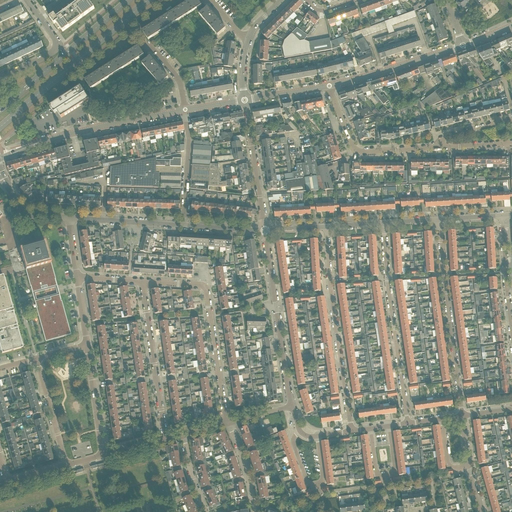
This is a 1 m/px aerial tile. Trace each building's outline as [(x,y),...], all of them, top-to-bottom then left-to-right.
[(94,9),(88,0),(86,0),(58,20),(57,19),(54,14),(49,18),(50,18),(58,29),(59,28),(62,32),(94,9)] [(190,0),(188,2),(193,11),(197,8),(201,6),(201,5),(198,1),(197,0),(190,0)] [(298,0),(295,0),(293,3),(298,8),(303,4),(298,0)] [(377,0),(372,2),(374,10),(380,8),(377,0)] [(465,6),(460,0),(457,0),(458,1),(456,3),(461,9),(465,6)] [(188,2),(173,11),(178,20),(193,11),(188,2)] [(372,2),(366,5),(368,12),(374,10),(372,2)] [(293,3),(288,7),(294,13),(298,8),(293,3)] [(368,12),(366,5),(360,7),(363,14),(368,12)] [(427,8),(425,9),(427,14),(429,14),(439,10),(438,7),(436,8),(435,5),(430,7),(427,8)] [(20,6),(15,8),(18,14),(19,16),(27,12),(23,7),(21,8),(20,6)] [(199,15),(212,29),(220,22),(207,8),(206,9),(204,6),(200,9),(202,12),(199,15)] [(288,7),(284,11),(290,17),(294,13),(288,7)] [(356,7),(350,9),(353,17),(359,14),(356,7)] [(350,9),(344,11),(347,19),(353,17),(350,9)] [(429,14),(431,19),(439,16),(438,13),(440,13),(439,10),(429,14)] [(173,11),(157,21),(163,30),(178,20),(173,11)] [(284,11),(279,16),(285,22),(290,17),(284,11)] [(344,11),(338,13),(341,21),(347,19),(344,11)] [(305,18),(310,21),(314,16),(309,12),(305,18)] [(338,13),(332,16),(335,23),(341,21),(338,13)] [(279,16),(275,20),(281,26),(285,22),(279,16)] [(314,16),(310,21),(315,25),(319,19),(314,16)] [(335,23),(332,16),(327,18),(329,25),(335,23)] [(431,19),(433,25),(443,21),(442,19),(440,19),(439,16),(431,19)] [(387,27),(392,25),(395,24),(393,19),(385,22),(387,27)] [(275,20),(271,24),(276,30),(281,26),(275,20)] [(163,30),(157,21),(142,31),(148,40),(163,30)] [(433,25),(435,30),(443,27),(442,25),(444,24),(443,21),(433,25)] [(220,22),(212,29),(218,36),(226,29),(220,22)] [(271,24),(266,29),(272,35),(276,30),(271,24)] [(435,30),(437,36),(447,32),(446,30),(444,31),(443,27),(435,30)] [(284,41),(282,47),(284,58),(311,53),(331,50),(332,49),(330,42),(330,38),(309,42),(304,40),(308,35),(301,30),(297,28),(284,41)] [(272,35),(266,29),(262,33),(267,39),(272,35)] [(447,32),(437,36),(439,42),(447,39),(446,36),(448,35),(447,32)] [(341,38),(337,40),(337,42),(338,42),(343,52),(346,50),(342,44),(346,42),(343,37),(341,38)] [(33,41),(37,49),(43,47),(38,38),(33,41)] [(355,43),(358,47),(364,57),(362,57),(364,61),(363,61),(365,65),(375,61),(372,53),(363,38),(358,41),(355,43)] [(418,38),(413,40),(415,48),(418,47),(419,49),(422,48),(418,38)] [(504,38),(497,40),(501,49),(503,48),(504,50),(508,49),(507,46),(504,38)] [(228,39),(226,48),(237,50),(237,47),(235,47),(236,44),(233,43),(234,40),(228,39)] [(27,40),(21,42),(23,45),(27,54),(32,52),(28,43),(27,40)] [(332,41),(331,42),(332,49),(339,47),(338,42),(337,42),(337,40),(332,41)] [(413,40),(407,42),(410,52),(413,51),(412,49),(415,48),(413,40)] [(494,50),(498,55),(505,63),(511,72),(511,71),(511,63),(511,62),(510,63),(502,53),(501,49),(497,40),(489,44),(492,51),(494,50)] [(33,41),(28,43),(32,52),(37,49),(33,41)] [(407,42),(401,43),(404,52),(407,51),(407,52),(410,52),(407,42)] [(401,43),(395,45),(399,55),(401,54),(401,53),(404,52),(401,43)] [(489,59),(492,57),(498,55),(494,50),(492,51),(489,44),(486,45),(486,44),(476,48),(478,55),(479,57),(483,61),(486,65),(488,65),(489,66),(493,64),(489,59)] [(23,45),(18,48),(22,57),(27,54),(23,45)] [(395,45),(390,47),(392,55),(395,54),(396,56),(399,55),(395,45)] [(138,46),(130,51),(136,60),(144,55),(138,46)] [(358,47),(355,48),(356,50),(355,50),(360,58),(356,59),(359,68),(365,65),(363,61),(364,61),(362,57),(364,57),(358,47)] [(390,47),(384,49),(387,59),(390,58),(389,56),(392,55),(390,47)] [(18,48),(12,50),(17,59),(22,57),(18,48)] [(475,48),(467,51),(470,58),(468,59),(474,65),(476,63),(471,57),(477,55),(475,48)] [(387,59),(384,49),(378,51),(381,59),(384,58),(384,60),(387,59)] [(12,50),(7,53),(11,62),(17,59),(12,50)] [(130,51),(115,61),(121,70),(136,60),(130,51)] [(467,68),(462,52),(457,54),(459,62),(462,61),(464,69),(467,68)] [(7,53),(2,55),(6,64),(11,62),(7,53)] [(142,64),(154,78),(162,71),(150,57),(148,58),(146,55),(142,59),(145,61),(142,64)] [(345,57),(346,60),(349,70),(351,69),(351,68),(354,67),(351,55),(345,57)] [(454,55),(448,57),(451,65),(453,67),(456,66),(455,63),(457,62),(456,60),(455,55),(454,55)] [(441,59),(443,64),(444,67),(448,71),(449,71),(453,67),(451,65),(448,57),(441,59)] [(334,60),(328,62),(329,64),(331,73),(334,72),(334,73),(337,73),(334,63),(334,60)] [(346,60),(340,61),(342,70),(345,69),(346,71),(349,70),(346,60)] [(115,61),(100,70),(106,79),(121,70),(115,61)] [(438,61),(430,63),(430,64),(433,71),(436,75),(442,73),(438,61)] [(253,66),(251,66),(251,69),(253,69),(253,72),(262,72),(262,66),(264,66),(264,63),(257,63),(257,66),(253,66)] [(505,63),(505,64),(501,67),(507,74),(511,72),(505,63)] [(430,64),(424,66),(427,75),(430,74),(434,79),(437,84),(440,81),(437,77),(435,75),(436,75),(433,71),(430,64)] [(325,76),(323,66),(317,67),(319,75),(322,75),(322,76),(325,76)] [(421,77),(420,75),(420,74),(418,68),(417,67),(410,69),(413,77),(414,80),(421,77)] [(399,82),(413,77),(410,69),(396,75),(399,82)] [(106,79),(100,70),(85,80),(90,89),(106,79)] [(162,71),(154,78),(160,85),(168,78),(162,71)] [(448,71),(446,73),(447,74),(449,77),(447,78),(454,87),(459,83),(456,79),(450,72),(449,71),(448,71)] [(395,75),(383,79),(380,80),(382,88),(383,90),(386,89),(386,87),(392,85),(394,92),(399,90),(397,84),(396,80),(395,75)] [(375,82),(366,84),(374,94),(376,96),(379,100),(381,103),(383,105),(388,101),(383,96),(382,97),(380,95),(384,91),(383,90),(382,88),(380,80),(375,82)] [(434,89),(437,87),(430,80),(428,82),(434,89)] [(469,80),(466,83),(471,89),(475,87),(469,80)] [(366,84),(361,86),(364,96),(367,95),(367,96),(374,94),(366,84)] [(364,96),(361,86),(355,88),(358,95),(361,94),(362,97),(364,96)] [(53,105),(50,107),(54,114),(57,112),(61,118),(89,100),(82,90),(81,87),(61,100),(53,105)] [(418,89),(413,92),(415,95),(420,92),(419,92),(423,89),(422,87),(418,89)] [(354,88),(345,91),(348,99),(356,97),(354,88)] [(441,88),(436,92),(443,101),(453,97),(448,91),(445,93),(441,88)] [(348,99),(345,91),(337,93),(343,106),(346,105),(345,102),(349,101),(348,99)] [(436,92),(421,103),(425,107),(426,108),(443,101),(436,92)] [(506,94),(500,96),(500,99),(501,102),(503,111),(510,110),(509,107),(508,105),(506,97),(506,94)] [(291,100),(282,102),(283,109),(285,112),(289,119),(292,117),(290,115),(287,108),(292,107),(292,105),(291,100)] [(309,101),(306,102),(308,113),(309,116),(311,115),(314,115),(311,101),(310,100),(309,101)] [(312,100),(311,101),(314,115),(319,114),(316,100),(314,100),(313,100),(312,100)] [(495,103),(495,105),(497,113),(503,111),(501,102),(495,103)] [(300,103),(294,104),(295,109),(296,113),(299,112),(302,117),(306,115),(303,112),(302,109),(300,103)] [(495,103),(489,105),(491,114),(497,113),(495,105),(495,103)] [(347,104),(343,106),(344,109),(349,120),(353,118),(360,116),(358,113),(356,108),(355,104),(349,107),(348,107),(347,104)] [(482,104),(476,106),(479,117),(485,116),(483,106),(482,104)] [(280,105),(273,106),(274,114),(274,116),(279,116),(279,113),(281,113),(280,105)] [(489,105),(483,106),(485,116),(491,114),(489,105)] [(268,107),(266,107),(267,115),(268,118),(275,117),(274,116),(274,114),(273,106),(268,107)] [(471,111),(470,111),(470,115),(472,114),(473,119),(479,117),(476,106),(470,107),(471,111)] [(266,107),(259,109),(261,119),(263,119),(268,118),(267,115),(266,107)] [(360,112),(362,118),(373,114),(367,108),(364,109),(362,110),(360,111),(360,112)] [(261,119),(259,109),(252,110),(254,120),(261,119)] [(467,112),(463,113),(465,121),(473,119),(472,114),(470,115),(470,111),(469,109),(467,110),(467,112)] [(463,110),(457,111),(457,112),(459,122),(465,121),(463,113),(463,110)] [(244,120),(242,111),(230,114),(231,122),(234,121),(234,122),(235,124),(237,125),(240,124),(241,123),(241,121),(242,120),(244,120)] [(451,114),(453,123),(459,122),(457,112),(455,113),(455,115),(451,116),(451,114)] [(222,115),(223,123),(224,125),(226,125),(226,123),(230,122),(230,119),(229,114),(222,115)] [(445,115),(447,125),(453,123),(451,114),(449,114),(449,116),(445,117),(445,115)] [(222,115),(213,117),(215,125),(223,123),(222,115)] [(432,118),(429,119),(431,124),(432,129),(435,128),(441,126),(439,119),(439,117),(439,116),(432,118)] [(204,118),(198,120),(198,123),(199,123),(200,128),(200,131),(201,134),(208,133),(206,125),(205,125),(204,118)] [(359,121),(354,122),(356,129),(364,126),(365,125),(367,125),(366,121),(364,122),(364,119),(359,121)] [(426,120),(422,121),(422,123),(423,123),(425,130),(430,129),(428,119),(426,120)] [(201,134),(200,131),(200,128),(199,123),(198,123),(198,120),(192,121),(193,129),(194,129),(194,132),(197,132),(198,134),(201,134)] [(330,120),(324,123),(326,128),(328,134),(334,133),(331,123),(330,120)] [(407,123),(403,123),(404,125),(404,127),(405,127),(407,135),(413,133),(411,126),(410,126),(410,124),(409,120),(406,121),(407,123)] [(280,128),(282,130),(283,130),(283,133),(294,131),(296,129),(292,124),(290,126),(289,125),(280,128)] [(171,125),(165,126),(167,134),(168,137),(173,136),(173,133),(171,125)] [(356,129),(358,134),(366,132),(364,128),(366,127),(365,125),(364,126),(356,129)] [(402,128),(398,129),(399,131),(400,134),(400,136),(407,135),(405,127),(404,127),(404,125),(401,126),(402,128)] [(263,126),(255,127),(257,136),(264,135),(263,130),(263,126)] [(148,129),(149,137),(150,141),(156,140),(155,136),(154,128),(148,129)] [(366,132),(358,134),(360,140),(368,138),(366,134),(368,133),(367,131),(366,132)] [(135,132),(130,133),(131,138),(132,141),(132,144),(135,143),(137,151),(139,151),(139,150),(135,132)] [(129,133),(123,134),(124,139),(125,142),(128,142),(129,147),(132,146),(131,142),(130,138),(129,133)] [(227,143),(233,141),(233,137),(232,133),(228,133),(225,133),(227,143)] [(122,134),(116,135),(117,140),(118,144),(119,147),(121,147),(122,148),(123,155),(126,154),(125,148),(124,143),(123,139),(122,134)] [(327,136),(324,137),(326,143),(329,143),(336,140),(334,134),(329,136),(327,136)] [(106,146),(104,138),(98,139),(101,153),(107,152),(106,146)] [(84,142),(88,158),(97,156),(96,152),(99,151),(97,139),(84,142)] [(326,144),(327,149),(338,146),(336,140),(329,143),(326,143),(326,144)] [(193,145),(193,156),(211,158),(211,147),(209,146),(205,146),(193,145)] [(57,158),(57,161),(61,160),(62,165),(71,163),(68,146),(54,150),(56,158),(57,158)] [(329,155),(332,155),(339,152),(338,146),(327,149),(329,155)] [(54,150),(48,152),(51,162),(57,160),(57,158),(56,158),(54,150)] [(48,152),(42,154),(44,161),(45,164),(51,163),(51,162),(48,152)] [(339,152),(332,155),(334,161),(341,158),(339,152)] [(42,154),(36,155),(38,163),(44,161),(42,154)] [(36,155),(30,157),(33,165),(38,163),(36,155)] [(297,172),(292,172),(292,173),(293,179),(320,176),(315,158),(314,155),(304,156),(304,157),(305,164),(301,164),(301,161),(296,161),(297,165),(296,165),(297,172)] [(87,170),(100,167),(97,156),(88,158),(89,164),(86,164),(87,170)] [(193,156),(192,165),(210,166),(210,164),(211,158),(193,156)] [(30,157),(24,159),(27,166),(28,170),(34,168),(33,165),(30,157)] [(156,160),(156,166),(181,167),(181,158),(175,157),(175,159),(173,159),(173,161),(156,160)] [(455,158),(453,158),(453,160),(453,165),(453,167),(456,167),(456,165),(459,165),(459,168),(462,168),(462,165),(462,157),(455,157),(455,158)] [(505,157),(499,157),(499,158),(499,168),(506,168),(505,165),(510,165),(510,162),(509,158),(509,157),(505,157)] [(159,188),(159,173),(156,173),(156,166),(156,160),(156,158),(153,159),(146,160),(141,161),(135,162),(128,164),(111,167),(110,186),(159,188)] [(24,159),(19,160),(21,168),(27,166),(24,159)] [(19,160),(13,162),(15,170),(21,168),(19,160)] [(411,164),(408,164),(408,176),(411,176),(411,175),(417,175),(417,171),(417,168),(417,160),(411,160),(411,164)] [(451,160),(442,160),(442,171),(448,171),(448,170),(451,170),(451,160)] [(7,165),(6,166),(7,171),(9,171),(12,170),(13,173),(16,173),(15,170),(13,162),(7,164),(7,165)] [(62,165),(65,175),(87,170),(86,164),(73,168),(71,163),(62,165)] [(404,163),(398,163),(398,171),(398,174),(403,174),(403,182),(402,182),(400,182),(400,184),(407,183),(407,171),(404,171),(404,168),(404,163)] [(209,182),(209,186),(222,187),(227,187),(227,186),(226,182),(221,182),(218,165),(210,164),(210,166),(209,182)] [(354,169),(351,169),(351,174),(351,176),(354,176),(354,174),(360,174),(360,164),(354,164),(354,169)] [(192,165),(191,181),(209,182),(210,166),(192,165)] [(318,167),(325,190),(333,190),(326,165),(318,167)] [(340,171),(340,174),(341,174),(341,175),(345,175),(345,182),(350,181),(350,174),(349,174),(348,165),(345,165),(342,165),(342,166),(341,166),(341,171),(340,171)] [(161,173),(161,180),(181,181),(181,173),(161,173)] [(285,181),(286,186),(287,193),(297,192),(303,191),(313,191),(316,191),(324,190),(320,176),(293,179),(285,181)] [(181,181),(161,180),(160,188),(180,188),(181,181)] [(208,191),(209,186),(209,182),(191,181),(191,183),(190,189),(195,189),(206,191),(208,191)] [(285,181),(277,182),(267,183),(268,186),(269,190),(274,190),(276,189),(280,189),(283,187),(283,186),(286,186),(285,181)] [(23,194),(32,189),(30,186),(33,185),(32,183),(17,186),(19,190),(20,189),(21,191),(20,191),(22,194),(23,194)] [(250,183),(238,185),(239,189),(242,188),(243,192),(246,192),(251,191),(250,183)] [(32,189),(23,194),(26,199),(33,195),(32,195),(32,194),(31,192),(34,191),(33,189),(32,189)] [(34,194),(26,199),(27,201),(26,202),(28,204),(29,205),(36,201),(36,202),(39,201),(41,201),(41,200),(45,201),(45,194),(43,193),(42,194),(38,194),(34,194)] [(485,196),(479,197),(479,204),(486,204),(485,199),(488,199),(487,195),(485,195),(485,196)] [(106,199),(106,207),(108,207),(114,207),(114,199),(114,196),(108,196),(108,199),(106,199)] [(401,200),(399,200),(399,204),(401,204),(401,207),(407,207),(407,199),(406,199),(406,196),(401,196),(401,200)] [(102,207),(102,199),(95,198),(94,206),(97,206),(97,207),(99,208),(100,207),(100,206),(102,207)] [(191,210),(197,211),(198,203),(199,199),(189,198),(189,205),(192,206),(191,210)] [(432,207),(431,200),(425,200),(425,199),(423,199),(423,203),(425,203),(425,208),(432,207)] [(334,200),(328,201),(328,204),(329,212),(335,211),(335,208),(337,208),(337,204),(334,204),(334,201),(334,200)] [(395,202),(389,202),(389,210),(395,209),(395,204),(397,204),(397,200),(395,200),(395,202)] [(347,213),(347,205),(346,202),(343,202),(344,205),(340,205),(340,204),(338,204),(338,208),(341,208),(341,213),(347,213)] [(306,205),(304,205),(304,208),(305,215),(311,215),(310,210),(313,210),(312,206),(310,206),(310,207),(307,207),(307,205),(306,205)] [(86,225),(78,225),(79,232),(80,238),(88,237),(91,236),(90,230),(87,231),(86,225)] [(144,233),(143,239),(154,242),(155,239),(153,238),(154,235),(144,233)] [(143,239),(141,244),(151,247),(151,244),(154,244),(154,242),(143,239)] [(30,286),(31,286),(32,292),(42,290),(41,287),(46,285),(47,288),(56,286),(55,279),(45,241),(19,248),(30,286)] [(0,275),(20,270),(17,262),(21,261),(20,257),(16,258),(12,243),(0,246),(0,275)] [(151,247),(141,244),(140,251),(151,253),(152,251),(150,250),(151,247)] [(0,336),(3,336),(4,340),(0,341),(0,345),(1,345),(2,348),(0,348),(2,354),(23,348),(21,342),(20,343),(19,340),(20,340),(18,331),(17,332),(16,329),(17,329),(15,320),(13,321),(13,318),(14,318),(12,309),(10,310),(10,307),(11,307),(9,298),(7,299),(7,296),(8,296),(5,284),(3,284),(3,282),(4,281),(3,276),(0,276),(0,336)] [(256,289),(253,290),(257,301),(263,299),(260,290),(257,291),(256,289)] [(251,293),(248,294),(251,303),(257,301),(253,290),(251,290),(251,293)] [(251,303),(248,294),(246,295),(244,292),(242,293),(245,305),(251,303)] [(37,308),(36,308),(45,341),(52,340),(51,339),(64,335),(64,336),(71,334),(61,301),(59,295),(50,297),(50,300),(45,301),(44,299),(35,301),(37,308)] [(237,364),(229,365),(230,371),(232,371),(233,374),(239,373),(239,370),(239,369),(238,369),(237,364)] [(199,373),(199,376),(206,375),(205,372),(207,372),(206,366),(199,367),(200,373),(199,373)] [(174,369),(167,370),(168,376),(170,376),(170,379),(177,378),(177,377),(179,376),(178,374),(177,368),(174,369)] [(136,378),(137,381),(143,380),(143,377),(145,377),(144,371),(137,372),(137,378),(136,378)] [(107,380),(108,383),(114,382),(114,379),(113,380),(112,373),(105,375),(105,381),(107,380)] [(231,377),(232,383),(239,382),(238,376),(240,376),(239,373),(233,374),(233,376),(231,377)] [(201,379),(202,385),(209,384),(208,378),(206,378),(206,375),(199,376),(200,380),(200,379),(201,379)] [(169,382),(170,388),(177,387),(176,381),(177,381),(177,378),(170,379),(171,381),(169,382)] [(138,384),(139,390),(147,389),(146,383),(144,383),(143,380),(137,381),(137,385),(138,384)] [(106,387),(107,393),(115,392),(114,386),(115,385),(114,382),(108,383),(108,386),(106,387)] [(25,386),(21,387),(23,392),(27,391),(34,389),(32,384),(25,386)] [(299,391),(301,397),(308,395),(305,385),(303,386),(304,390),(299,391)] [(27,391),(23,392),(25,398),(28,397),(35,395),(34,389),(27,391)] [(311,406),(305,408),(306,414),(311,412),(312,416),(317,414),(316,411),(313,412),(311,406)] [(32,415),(33,418),(39,416),(38,413),(40,413),(39,407),(31,409),(33,415),(33,414),(32,415)] [(4,423),(5,426),(11,424),(10,421),(8,415),(1,417),(2,423),(4,423)] [(35,420),(36,426),(44,424),(42,418),(40,419),(39,416),(33,418),(34,421),(35,421),(34,421),(35,420)] [(4,429),(6,435),(13,433),(11,427),(12,427),(11,424),(5,426),(6,429),(4,429)] [(37,427),(33,428),(34,433),(38,432),(45,430),(44,424),(36,426),(37,427)] [(239,430),(242,436),(249,433),(247,427),(239,430)] [(278,433),(280,439),(287,437),(285,431),(278,433)] [(218,435),(220,442),(228,438),(225,432),(218,435)] [(242,436),(245,442),(252,439),(249,433),(242,436)] [(194,441),(191,441),(192,448),(200,447),(203,446),(202,437),(194,439),(194,441)] [(277,440),(280,446),(289,443),(287,437),(280,439),(277,440)] [(219,446),(220,449),(230,445),(228,438),(220,442),(222,445),(219,446)] [(251,447),(252,450),(258,448),(257,444),(254,445),(252,439),(245,442),(247,448),(251,447)] [(289,443),(283,445),(285,451),(291,449),(289,443)] [(178,452),(177,446),(174,446),(174,444),(166,446),(167,454),(171,454),(178,452)] [(230,445),(220,449),(223,455),(221,456),(222,458),(224,457),(224,458),(230,455),(229,452),(233,451),(230,445)] [(249,454),(251,460),(259,458),(257,452),(259,451),(258,448),(252,450),(253,453),(249,454)] [(285,451),(287,457),(293,454),(291,449),(285,451)] [(199,461),(199,464),(207,462),(205,452),(204,452),(201,453),(193,454),(195,461),(199,461)] [(287,457),(289,463),(295,460),(293,454),(287,457)] [(228,460),(230,466),(237,464),(235,457),(231,458),(230,455),(224,458),(226,461),(228,460)] [(251,460),(253,467),(261,464),(259,458),(251,460)] [(171,467),(172,470),(178,469),(177,466),(181,465),(180,459),(172,460),(173,467),(171,467)] [(289,463),(291,469),(298,466),(295,460),(289,463)] [(196,468),(198,474),(209,471),(207,462),(199,464),(200,467),(196,468)] [(259,472),(260,475),(266,473),(265,472),(265,470),(266,469),(264,463),(261,464),(253,467),(255,473),(259,472)] [(230,466),(232,472),(239,470),(237,464),(230,466)] [(291,469),(293,474),(300,472),(298,466),(291,469)] [(175,474),(177,480),(184,477),(182,471),(179,472),(178,469),(172,470),(173,474),(175,474)] [(232,472),(229,473),(231,479),(232,482),(238,481),(237,478),(241,477),(239,470),(232,472)] [(206,472),(198,474),(200,481),(208,478),(211,478),(210,474),(207,475),(206,472)] [(293,481),(296,480),(302,478),(300,472),(293,474),(291,475),(293,481)] [(257,479),(258,485),(266,484),(265,477),(267,477),(267,476),(266,473),(260,475),(261,478),(257,479)] [(177,480),(179,486),(186,484),(184,477),(177,480)] [(206,486),(207,489),(213,487),(212,484),(210,485),(208,478),(200,481),(202,487),(206,486)] [(296,480),(298,486),(304,484),(302,478),(296,480)] [(235,485),(236,491),(244,490),(243,483),(239,484),(238,481),(232,482),(233,485),(235,485)] [(178,493),(180,496),(185,494),(184,492),(188,490),(186,484),(179,486),(176,487),(177,493),(178,493)] [(258,485),(259,492),(267,490),(266,484),(258,485)] [(298,486),(295,487),(296,490),(297,493),(300,492),(306,490),(304,484),(298,486)] [(205,494),(207,500),(215,497),(218,496),(214,487),(213,487),(207,489),(208,492),(205,494)] [(244,490),(236,491),(234,492),(236,502),(237,501),(239,501),(242,500),(241,497),(245,497),(244,490)] [(267,490),(259,492),(261,498),(265,498),(265,501),(274,499),(273,495),(268,496),(267,490)] [(488,493),(490,499),(499,496),(500,496),(498,490),(494,491),(488,493)] [(183,499),(185,505),(193,502),(190,496),(186,497),(185,494),(180,496),(181,500),(183,499)] [(499,496),(490,499),(491,505),(498,503),(497,500),(500,499),(499,496)] [(215,497),(207,500),(210,506),(214,505),(215,507),(221,505),(219,502),(217,503),(215,497)] [(185,505),(188,511),(195,508),(193,502),(185,505)] [(498,503),(491,505),(493,511),(499,509),(503,508),(501,502),(498,503)]
